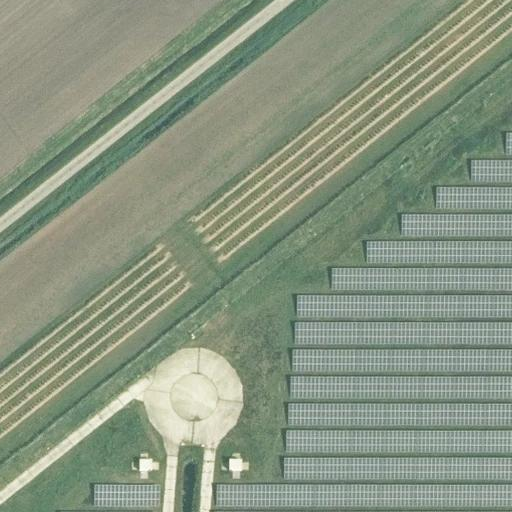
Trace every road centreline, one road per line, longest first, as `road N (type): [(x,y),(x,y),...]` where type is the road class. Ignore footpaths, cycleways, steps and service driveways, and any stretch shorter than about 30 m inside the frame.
road 1 (unclassified): [(0,228),(284,0)]
road 2 (track): [(205,511),(210,451),(195,396),(174,456),(169,511)]
road 3 (track): [(195,396),(135,396),(0,504)]
